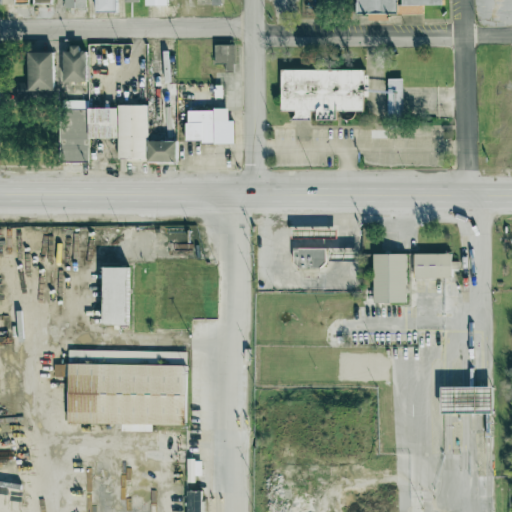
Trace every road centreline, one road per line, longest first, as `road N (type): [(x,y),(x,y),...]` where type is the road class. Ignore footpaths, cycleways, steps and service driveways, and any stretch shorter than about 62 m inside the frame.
road 1 (secondary): [(0,195),(511,193)]
road 2 (residential): [(511,38),(0,38)]
road 3 (residential): [(254,195),(250,0)]
road 4 (residential): [(461,0),(466,194)]
